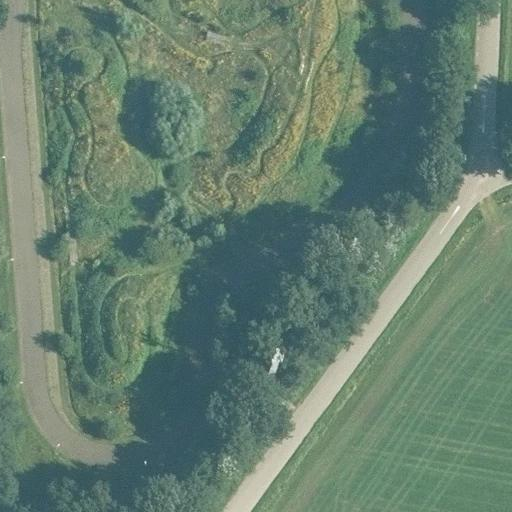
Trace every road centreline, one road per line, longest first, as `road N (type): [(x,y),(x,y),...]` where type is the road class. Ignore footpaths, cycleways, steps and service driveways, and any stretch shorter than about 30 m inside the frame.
road 1 (unclassified): [(236,511),(486,171)]
road 2 (unclassified): [(486,171),(492,0)]
